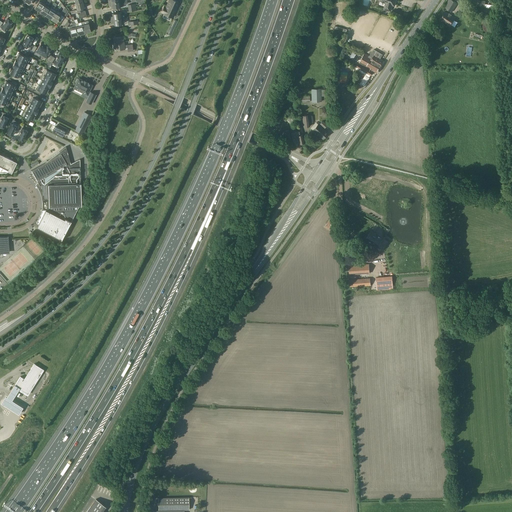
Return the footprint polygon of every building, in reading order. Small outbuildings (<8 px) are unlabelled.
[(47,0),(45,5),(40,12),(45,15),(50,8),(47,6),(51,0),(50,0),(47,0)] [(164,13),(163,13),(172,17),(179,2),(174,0),(169,0),(166,7),(164,6),(161,12),(164,13)] [(394,6),(396,0),(380,0),(380,1),(386,3),(384,9),(390,11),(392,5),(394,6)] [(452,11),(457,3),(451,0),(448,0),(445,7),(452,11)] [(479,0),(479,7),(494,9),(494,5),(485,5),(485,1),(479,0)] [(34,8),(40,12),(45,5),(39,1),(34,8)] [(83,2),(75,3),(77,10),(78,12),(79,12),(83,11),(82,8),(84,8),(84,5),(84,2),(83,2)] [(50,8),(45,15),(51,19),(57,10),(57,9),(54,7),(52,6),(50,8)] [(58,20),(61,22),(68,11),(65,7),(61,13),(57,10),(51,19),(56,23),(58,20)] [(449,26),(455,18),(445,12),(440,20),(449,26)] [(0,27),(0,28),(5,32),(13,22),(12,21),(9,18),(8,18),(7,18),(5,21),(3,23),(3,24),(0,27)] [(72,26),(69,27),(72,37),(78,35),(76,27),(75,25),(75,24),(75,22),(72,23),(72,26)] [(91,32),(89,23),(85,24),(84,22),(82,22),(82,25),(84,33),(91,32)] [(76,27),(78,35),(84,33),(82,25),(76,27)] [(33,36),(29,34),(29,35),(28,34),(21,45),(27,49),(34,37),(33,37),(33,36)] [(114,44),(113,44),(114,49),(115,48),(115,50),(125,49),(125,48),(127,48),(128,52),(133,51),(132,44),(127,45),(125,45),(123,36),(113,38),(114,44)] [(42,41),(36,51),(41,54),(47,45),(46,45),(44,44),(45,43),(42,41)] [(340,44),(337,42),(333,49),(336,51),(334,54),(338,56),(345,46),(341,43),(340,44)] [(41,54),(40,55),(46,59),(48,54),(50,51),(52,48),(51,48),(52,47),(48,44),(47,45),(41,54)] [(380,59),(383,55),(373,50),(370,56),(364,53),(358,62),(360,63),(359,64),(358,63),(355,67),(370,76),(373,72),(372,71),(372,70),(377,74),(384,61),(380,59)] [(16,58),(27,63),(30,58),(19,53),(16,58)] [(57,56),(56,59),(53,64),(58,67),(65,56),(64,56),(64,55),(61,53),(60,53),(59,53),(57,56)] [(27,63),(16,58),(14,63),(23,67),(25,68),(27,63)] [(14,63),(12,68),(21,72),(23,73),(25,68),(23,67),(14,63)] [(12,77),(20,81),(21,78),(19,77),(21,72),(12,68),(9,73),(13,75),(12,77)] [(45,68),(42,73),(54,79),(56,74),(45,68)] [(39,78),(42,80),(42,79),(51,84),(54,79),(42,73),(39,78)] [(367,74),(362,85),(366,87),(370,76),(367,74)] [(51,84),(42,79),(42,80),(39,84),(49,89),(51,84)] [(96,95),(90,92),(90,93),(89,92),(92,85),(88,83),(88,82),(84,80),(83,81),(79,79),(78,80),(77,79),(75,82),(77,83),(74,88),(87,95),(89,96),(86,101),(91,104),(96,95)] [(16,85),(18,82),(12,80),(11,83),(6,80),(3,86),(13,90),(14,91),(17,86),(16,85)] [(46,94),(49,89),(39,84),(37,89),(36,88),(35,91),(40,94),(41,91),(46,94)] [(13,90),(3,86),(1,90),(11,95),(13,90)] [(312,101),(322,100),(321,96),(321,89),(321,88),(312,89),(312,101)] [(1,90),(0,92),(0,95),(8,100),(10,101),(11,101),(13,96),(11,95),(1,90)] [(38,99),(39,96),(34,93),(32,96),(31,96),(29,101),(30,102),(31,102),(40,106),(42,101),(38,99)] [(0,95),(0,102),(6,105),(8,106),(10,101),(8,100),(0,95)] [(40,106),(31,102),(30,102),(28,106),(37,111),(40,106)] [(37,111),(28,106),(26,105),(23,110),(35,116),(37,111)] [(35,116),(23,110),(21,115),(32,121),(35,116)] [(1,111),(0,114),(0,117),(1,118),(0,120),(0,126),(3,128),(3,127),(4,127),(10,115),(1,111)] [(92,116),(84,112),(75,130),(83,134),(92,116)] [(309,115),(303,116),(304,127),(310,126),(309,124),(313,123),(312,115),(309,115)] [(16,129),(18,130),(21,124),(18,123),(17,125),(11,123),(7,132),(7,133),(7,134),(11,136),(12,135),(13,135),(14,132),(16,129)] [(18,139),(22,141),(23,140),(28,131),(22,128),(24,126),(21,124),(18,130),(21,131),(19,134),(18,138),(18,139)] [(59,124),(58,126),(55,125),(52,131),(62,136),(67,128),(59,124)] [(322,139),(328,133),(318,124),(313,130),(322,139)] [(293,132),(291,133),(293,141),(294,141),(295,143),(299,142),(299,144),(304,143),(302,134),(300,135),(299,131),(297,131),(297,130),(293,131),(293,132)] [(37,221),(36,223),(38,224),(37,227),(52,235),(62,240),(74,217),(79,205),(81,205),(80,187),(80,159),(75,161),(70,163),(66,146),(45,163),(31,170),(38,182),(35,184),(36,185),(37,187),(38,188),(39,190),(39,191),(40,192),(41,194),(41,195),(41,197),(42,199),(42,200),(42,202),(42,203),(42,205),(42,206),(42,208),(42,210),(41,211),(41,213),(41,214),(40,216),(39,217),(39,219),(38,220),(37,221)] [(0,172),(7,173),(8,171),(12,173),(17,162),(0,153),(0,172)] [(336,223),(331,219),(326,225),(332,229),(336,223)] [(377,247),(382,240),(374,235),(376,233),(371,230),(366,239),(377,247)] [(0,250),(9,250),(9,245),(8,237),(0,237),(0,250)] [(379,268),(386,272),(394,258),(386,254),(379,268)] [(350,274),(369,273),(369,264),(349,265),(350,274)] [(350,286),(370,285),(370,277),(366,277),(366,278),(350,279),(350,286)] [(377,289),(393,288),(392,277),(377,278),(377,289)] [(43,370),(34,364),(32,366),(31,369),(35,372),(40,375),(42,372),(43,370)] [(31,369),(24,379),(34,385),(40,375),(31,369)] [(24,379),(20,376),(15,385),(19,388),(28,394),(32,387),(34,385),(26,380),(24,379)] [(19,388),(15,385),(7,397),(5,396),(1,403),(19,414),(23,407),(12,400),(19,388)] [(158,510),(153,510),(153,511),(184,511),(184,510),(189,510),(189,497),(158,498),(158,510)] [(101,511),(106,506),(96,499),(86,511),(101,511)]
